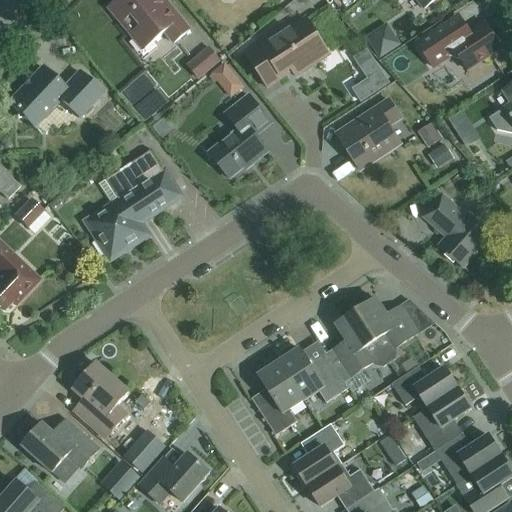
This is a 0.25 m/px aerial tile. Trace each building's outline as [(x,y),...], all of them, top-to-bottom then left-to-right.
[(174,44),(190,31),(163,0),(120,0),(109,9),(144,51),(165,33),(174,44)] [(436,0),(415,0),(424,10),(436,0)] [(418,45),(433,69),(449,58),(461,61),(468,72),(502,50),(485,25),(470,35),(460,18),(418,45)] [(330,56),(306,19),(262,48),(260,45),(245,55),(267,89),(292,73),(296,78),(330,56)] [(209,48),(186,67),(198,81),(220,62),(209,48)] [(354,60),(360,68),(373,60),(367,51),(354,60)] [(215,86),(230,73),(225,67),(210,79),(215,86)] [(64,89),(42,68),(8,104),(17,113),(17,120),(25,120),(41,136),(42,135),(35,128),(60,101),(79,119),(102,95),(79,73),(64,89)] [(370,98),(361,85),(353,91),(361,104),(370,98)] [(511,86),(503,93),(511,105),(489,120),(497,132),(511,135),(511,86)] [(246,171),(268,153),(256,137),(271,125),(249,97),(226,116),(238,132),(209,155),(230,180),(244,169),(246,171)] [(360,172),(401,145),(389,127),(401,120),(389,102),(336,136),(360,172)] [(418,133),(428,150),(443,140),(432,124),(418,133)] [(445,145),(428,156),(437,170),(454,160),(445,145)] [(163,172),(150,153),(106,181),(107,182),(111,180),(123,198),(94,217),(91,232),(97,241),(92,244),(101,259),(106,256),(111,262),(150,237),(142,225),(183,198),(166,171),(163,172)] [(20,188),(0,169),(0,193),(8,201),(20,188)] [(466,218),(443,198),(424,219),(447,239),(439,248),(463,269),(491,237),(467,216),(466,218)] [(27,230),(43,212),(29,200),(13,217),(27,230)] [(15,306),(36,284),(22,270),(25,267),(0,243),(0,308),(3,312),(11,303),(15,306)] [(376,300),(356,313),(390,365),(396,361),(398,352),(396,349),(418,336),(400,308),(387,317),(376,300)] [(390,365),(356,313),(336,326),(347,343),(334,352),(351,379),(373,365),(375,367),(383,369),(390,365)] [(304,402),(305,402),(319,393),(327,405),(349,390),(325,353),(308,363),(300,350),(279,363),(304,402)] [(290,412),(304,402),(279,363),(258,377),(267,390),(252,400),(276,437),(297,424),(290,412)] [(105,440),(127,416),(117,407),(129,394),(96,365),(73,391),(94,409),(84,420),(105,440)] [(424,412),(458,390),(445,370),(427,382),(419,368),(392,386),(406,407),(416,401),(424,412)] [(435,453),(463,435),(454,422),(471,410),(458,390),(424,412),(432,425),(421,431),(435,453)] [(65,445),(43,425),(22,448),(52,475),(68,457),(82,470),(99,451),(77,431),(65,445)] [(308,488),(342,466),(335,454),(345,447),(331,426),(301,445),(309,458),(295,468),(308,488)] [(166,451),(147,434),(124,459),(144,477),(166,451)] [(468,480),(502,457),(489,437),(471,449),(463,435),(435,453),(449,474),(460,468),(468,480)] [(209,474),(188,455),(176,470),(164,459),(139,487),(160,506),(171,493),(183,504),(209,474)] [(511,472),(502,457),(468,480),(475,492),(465,498),(473,511),(491,511),(506,502),(497,489),(511,479),(511,472)] [(138,478),(120,461),(107,476),(125,492),(138,478)] [(346,511),(375,493),(361,471),(350,478),(342,466),(308,488),(321,509),(338,498),(346,511)] [(389,501),(412,487),(405,477),(383,492),(389,501)] [(29,494),(17,484),(0,503),(0,511),(30,511),(32,511),(33,511),(61,511),(64,510),(36,486),(29,494)] [(393,511),(379,490),(375,493),(346,511),(393,511)] [(416,511),(431,506),(426,493),(411,499),(416,511)]
